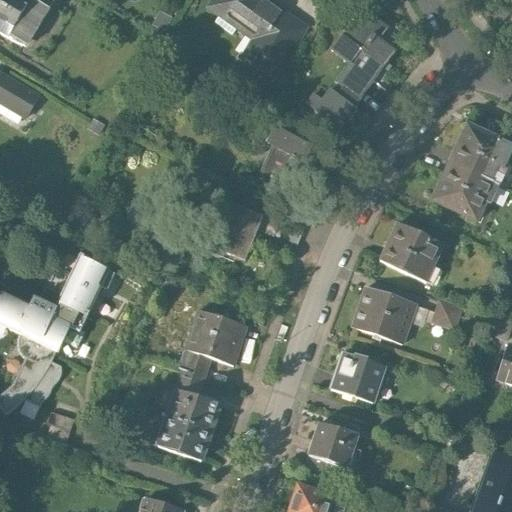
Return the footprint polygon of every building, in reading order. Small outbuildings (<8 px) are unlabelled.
[(0,0),(0,34),(23,49),(46,10),(29,0),(0,0)] [(216,0),(209,12),(263,47),(253,67),(279,81),(306,30),(262,0),(216,0)] [(331,54),(348,66),(373,84),(394,55),(379,42),(387,30),(369,17),(363,26),(356,20),(331,54)] [(354,109),(373,84),(348,66),(329,92),(354,109)] [(0,104),(25,120),(38,99),(0,76),(0,104)] [(357,112),(354,109),(329,92),(321,103),(313,97),(305,108),(337,132),(346,120),(349,122),(357,112)] [(467,127),(450,165),(496,186),(504,169),(501,168),(510,147),(467,127)] [(320,156),(276,130),(266,146),(273,150),(262,175),(280,186),(285,177),(302,187),(309,176),(313,178),(319,167),(315,165),(320,156)] [(488,203),(496,186),(450,165),(432,202),(476,222),(485,202),(488,203)] [(258,234),(263,221),(261,220),(224,204),(206,249),(245,265),(258,234)] [(265,212),(261,220),(263,221),(258,234),(279,242),(280,240),(297,248),(311,216),(289,208),(284,220),(265,212)] [(397,226),(379,262),(425,285),(443,248),(397,226)] [(80,257),(54,311),(36,302),(35,302),(34,303),(33,303),(32,304),(30,309),(0,294),(0,328),(20,338),(56,355),(58,356),(63,345),(77,351),(84,336),(80,334),(101,290),(107,292),(114,277),(108,274),(110,271),(80,257)] [(416,307),(365,290),(352,330),(402,347),(416,307)] [(461,311),(439,304),(431,327),(452,334),(461,311)] [(245,331),(198,315),(185,353),(212,362),(232,369),(245,331)] [(507,343),(511,324),(511,323),(493,316),(486,336),(507,343)] [(40,411),(42,405),(46,401),(47,398),(50,396),(52,391),(53,389),(57,385),(60,380),(61,375),(61,370),(51,365),(56,355),(20,338),(18,342),(18,346),(18,351),(20,357),(24,362),(12,387),(6,394),(0,398),(0,410),(4,417),(5,417),(6,417),(7,417),(16,410),(24,403),(40,411)] [(511,347),(510,347),(498,382),(511,386),(511,347)] [(205,383),(212,362),(185,353),(178,373),(205,383)] [(343,356),(331,392),(371,407),(384,370),(343,356)] [(183,378),(177,393),(199,401),(204,386),(183,378)] [(174,392),(165,420),(210,435),(220,408),(199,401),(177,393),(174,392)] [(73,423),(51,415),(43,438),(66,446),(73,423)] [(201,463),(210,435),(165,420),(156,447),(201,463)] [(358,441),(319,427),(308,458),(347,472),(358,441)] [(511,511),(511,462),(493,456),(473,511),(511,511)] [(328,511),(332,501),(298,489),(290,511),(328,511)]
